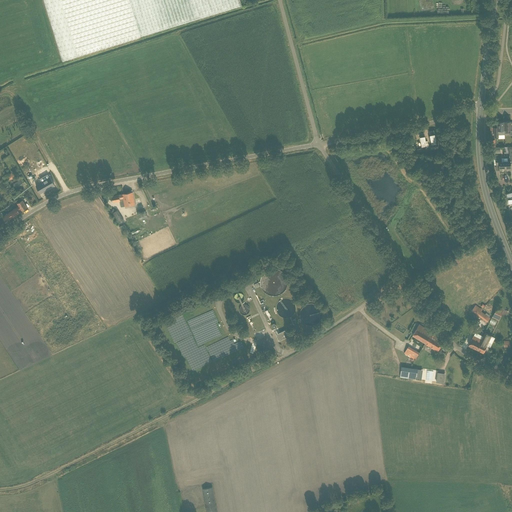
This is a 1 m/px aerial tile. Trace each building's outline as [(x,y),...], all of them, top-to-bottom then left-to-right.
[(43,0),(63,61),(164,29),(225,11),(242,6),(240,0),(43,0)] [(504,130),(504,121),(497,122),(497,127),(494,127),(494,137),(498,137),(498,135),(504,134),(504,133),(504,130)] [(504,161),(504,158),(495,158),(496,165),(499,165),(499,171),(502,171),(502,170),(505,170),(504,161)] [(6,178),(9,181),(15,174),(12,171),(6,178)] [(36,185),(40,193),(54,185),(50,177),(36,185)] [(27,184),(22,178),(13,185),(18,190),(27,184)] [(134,204),(132,192),(123,194),(119,195),(119,194),(111,196),(112,201),(119,200),(119,198),(124,198),(125,206),(134,204)] [(19,206),(2,217),(5,222),(20,212),(18,210),(21,209),(22,210),(27,207),(22,200),(17,204),(19,206)] [(118,209),(112,212),(117,224),(123,222),(118,209)] [(140,220),(147,217),(145,211),(138,214),(140,220)] [(483,303),(480,306),(489,312),(491,309),(483,303)] [(471,311),(487,322),(490,317),(489,317),(490,315),(486,313),(485,314),(483,313),(484,312),(482,310),(482,309),(475,305),(471,311)] [(425,343),(432,332),(419,324),(412,336),(425,343)] [(285,330),(278,334),(276,335),(279,341),(288,337),(285,330)] [(439,336),(435,334),(436,334),(432,332),(425,343),(438,350),(442,342),(437,339),(439,336)] [(483,353),(487,346),(486,345),(487,343),(487,340),(490,335),(485,332),(483,336),(481,339),(480,342),(476,349),(483,353)] [(480,342),(481,339),(473,335),(472,338),(468,345),(476,349),(480,342)] [(419,353),(414,350),(411,354),(408,353),(407,355),(415,359),(419,353)] [(206,507),(207,511),(217,511),(216,505),(212,487),(203,488),(207,507),(206,507)]
